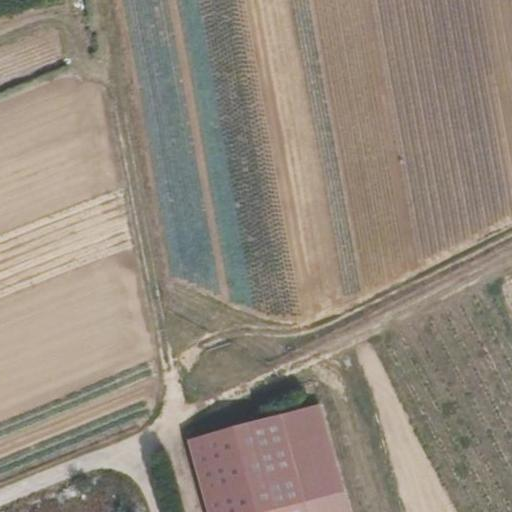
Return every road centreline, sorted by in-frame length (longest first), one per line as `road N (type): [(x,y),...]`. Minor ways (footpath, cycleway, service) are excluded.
road 1 (track): [(0,497),(184,419),(117,0)]
road 2 (track): [(184,419),(511,250)]
